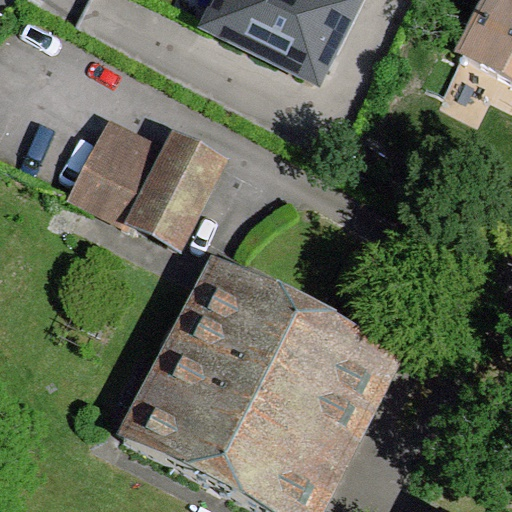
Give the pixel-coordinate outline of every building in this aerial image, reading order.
[(246,0),(244,4),(289,27),(303,0),(246,0)] [(511,0),(496,0),(465,63),(511,85),(511,0)] [(374,83),(336,64),(324,87),(362,106),(374,83)] [(352,140),(300,111),(286,137),(337,166),(352,140)] [(135,231),(173,157),(110,124),(71,199),(135,231)] [(181,151),(173,157),(135,231),(181,254),(225,168),(192,152),(181,151)] [(306,511),(386,359),(235,283),(142,454),(255,511),(306,511)]
